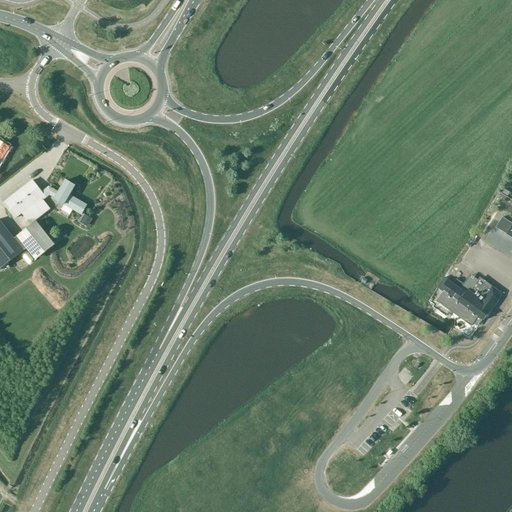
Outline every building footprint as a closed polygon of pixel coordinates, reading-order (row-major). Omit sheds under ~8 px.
[(0,166),(11,148),(0,141),(0,166)] [(53,200),(80,215),(86,205),(68,196),(74,186),(65,180),(58,193),(49,187),(41,193),(31,181),(2,204),(14,220),(22,214),(30,225),(50,209),(43,201),(49,195),(54,198),(53,200)] [(498,215),(495,220),(499,222),(495,228),(511,237),(511,223),(502,217),(498,215)] [(0,221),(0,269),(26,249),(34,259),(53,244),(36,222),(14,239),(0,221)] [(443,292),(437,301),(450,310),(471,326),(473,324),(477,327),(482,320),(483,321),(498,300),(500,294),(480,279),(478,281),(474,279),(471,283),(467,280),(464,285),(456,279),(453,284),(444,278),(437,287),(443,292)] [(330,364),(278,435),(311,459),(363,389),(330,364)]
